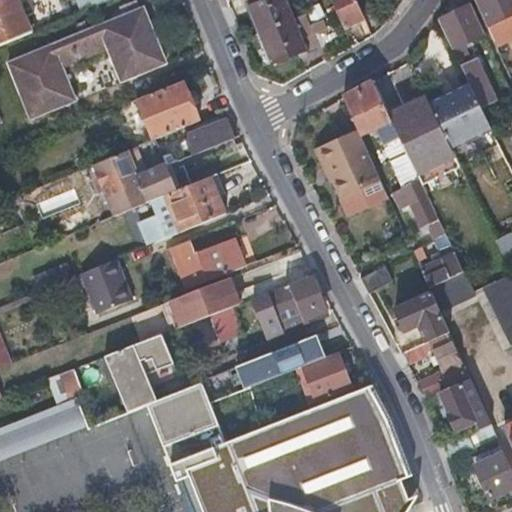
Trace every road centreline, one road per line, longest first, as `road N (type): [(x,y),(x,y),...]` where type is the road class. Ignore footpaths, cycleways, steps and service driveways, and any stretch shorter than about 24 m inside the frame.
road 1 (residential): [(443,511),(409,416),(253,128)]
road 2 (residential): [(253,128),(389,52),(431,0)]
road 3 (residential): [(253,128),(201,0)]
